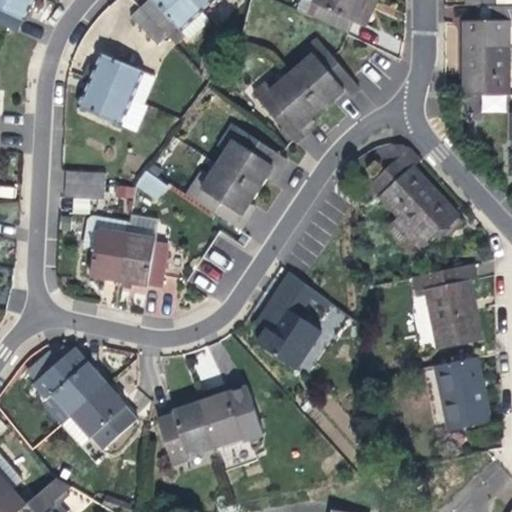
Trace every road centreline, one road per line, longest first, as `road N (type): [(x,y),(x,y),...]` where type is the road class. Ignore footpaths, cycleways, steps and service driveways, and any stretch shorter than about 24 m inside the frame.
road 1 (residential): [(38,315),(164,337),(215,321),(337,146),(374,112),(412,98)]
road 2 (residential): [(91,0),(65,25),(48,65),(38,315)]
road 3 (residential): [(412,98),(438,152),(511,235)]
